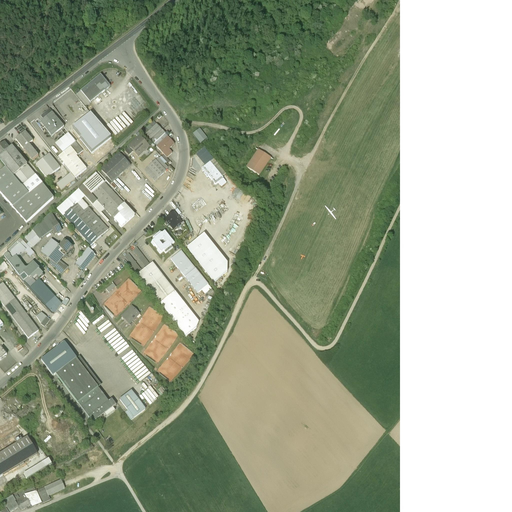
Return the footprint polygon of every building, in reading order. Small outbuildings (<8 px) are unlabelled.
[(110,87),(101,75),(81,91),(90,103),(110,87)] [(125,132),(141,116),(130,106),(115,123),(119,127),(118,129),(121,131),(122,130),(125,132)] [(64,128),(50,110),(46,113),(44,113),(43,114),(43,115),(41,117),(43,120),(41,122),(52,138),(64,128)] [(165,133),(154,121),(142,131),(154,144),(165,133)] [(207,138),(199,128),(193,133),(200,143),(207,138)] [(33,142),(25,132),(15,140),(33,161),(38,157),(29,145),(33,142)] [(104,142),(95,132),(83,142),(92,153),(104,142)] [(63,153),(75,143),(68,134),(56,144),(63,153)] [(167,136),(156,146),(164,155),(162,156),(168,163),(170,161),(167,158),(172,153),(169,149),(174,144),(167,136)] [(144,142),(139,137),(132,144),(133,145),(130,147),(129,146),(124,150),(129,155),(133,151),(138,156),(148,147),(144,142)] [(75,143),(63,153),(58,157),(65,165),(64,166),(70,175),(74,179),(86,170),(76,157),(83,152),(75,143)] [(4,144),(0,147),(0,160),(6,168),(21,188),(35,177),(27,166),(12,146),(9,149),(4,144)] [(259,148),(247,165),(260,174),(271,157),(259,148)] [(131,165),(119,153),(98,171),(110,184),(131,165)] [(60,169),(49,155),(35,165),(47,179),(60,169)] [(158,157),(151,164),(162,175),(166,172),(165,170),(168,168),(158,157)] [(151,164),(144,170),(155,182),(162,175),(151,164)] [(210,164),(203,170),(214,185),(217,183),(220,187),(225,183),(210,164)] [(54,201),(35,177),(21,188),(6,168),(0,173),(0,195),(27,225),(54,201)] [(106,181),(98,171),(78,189),(79,192),(84,198),(100,213),(104,209),(111,216),(118,211),(121,214),(128,208),(104,183),(106,181)] [(74,179),(70,175),(57,185),(61,191),(75,180),(74,179)] [(58,210),(64,216),(77,205),(84,198),(79,192),(58,210)] [(247,201),(249,197),(240,192),(237,196),(247,201)] [(84,212),(77,205),(64,216),(91,246),(108,230),(88,208),(84,212)] [(183,225),(174,214),(165,221),(174,232),(183,225)] [(51,215),(24,238),(33,248),(41,241),(40,239),(54,229),(57,234),(61,232),(51,215)] [(165,231),(162,234),(160,231),(152,237),(154,240),(151,242),(154,247),(155,246),(158,250),(157,250),(160,254),(164,251),(165,253),(172,248),(170,245),(174,243),(171,239),(171,240),(167,236),(169,235),(165,231)] [(230,269),(204,236),(188,249),(215,282),(230,269)] [(34,253),(20,238),(3,254),(24,283),(38,270),(33,264),(25,271),(15,258),(25,251),(30,257),(34,253)] [(59,248),(51,241),(41,253),(51,261),(49,263),(62,275),(67,269),(59,262),(66,254),(66,255),(72,248),(64,242),(59,248)] [(96,257),(88,249),(76,265),(84,271),(96,257)] [(208,285),(181,251),(170,259),(198,294),(208,285)] [(4,261),(0,263),(0,272),(8,266),(4,261)] [(199,325),(153,265),(138,276),(165,311),(164,312),(170,320),(171,320),(186,338),(196,330),(199,325)] [(38,270),(24,283),(45,306),(55,298),(39,280),(44,276),(38,270)] [(0,284),(0,300),(28,339),(38,331),(3,283),(0,284)] [(113,284),(106,289),(109,292),(115,287),(113,284)] [(55,298),(45,306),(51,313),(54,314),(61,304),(55,298)] [(140,314),(132,307),(122,318),(129,325),(140,314)] [(49,321),(46,318),(40,325),(44,328),(49,321)] [(108,403),(64,343),(41,361),(53,377),(56,374),(92,424),(116,407),(111,401),(108,403)] [(145,411),(131,392),(120,401),(128,412),(125,414),(131,422),(145,411)] [(0,477),(37,457),(27,440),(23,442),(20,438),(15,441),(17,445),(0,455),(0,477)] [(51,466),(48,461),(24,475),(27,481),(51,466)] [(44,489),(45,491),(48,498),(65,491),(61,482),(44,489)] [(45,491),(37,494),(42,505),(49,501),(48,498),(45,491)] [(32,510),(42,505),(37,494),(36,494),(25,496),(25,497),(15,502),(19,510),(19,511),(21,511),(31,508),(32,510)] [(15,511),(19,510),(15,502),(13,498),(6,502),(6,503),(4,505),(7,511),(15,511)]
